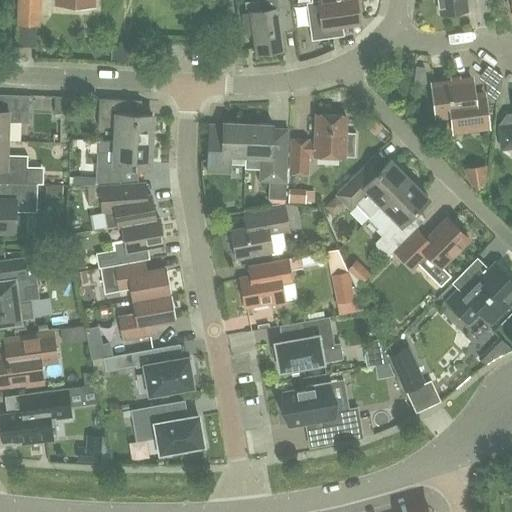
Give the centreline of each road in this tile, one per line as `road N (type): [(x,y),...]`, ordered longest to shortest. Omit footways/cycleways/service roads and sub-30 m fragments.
road 1 (residential): [(250,511),(184,177),(188,86)]
road 2 (residential): [(511,418),(468,449),(391,484),(258,511)]
road 3 (residential): [(511,239),(340,67)]
road 4 (residential): [(188,86),(0,75)]
road 5 (residential): [(340,67),(287,84),(188,86)]
road 6 (residential): [(511,66),(467,39),(427,45),(386,30)]
